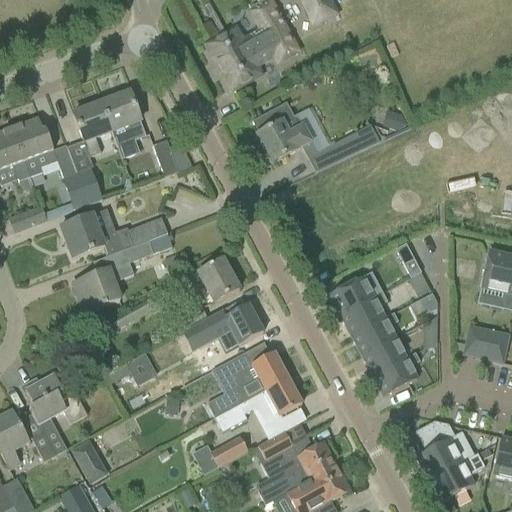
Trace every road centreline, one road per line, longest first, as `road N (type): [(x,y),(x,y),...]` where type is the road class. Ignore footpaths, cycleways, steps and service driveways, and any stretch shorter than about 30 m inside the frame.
road 1 (residential): [(361,437),(148,38)]
road 2 (residential): [(0,93),(148,38)]
road 3 (residential): [(441,235),(444,392)]
